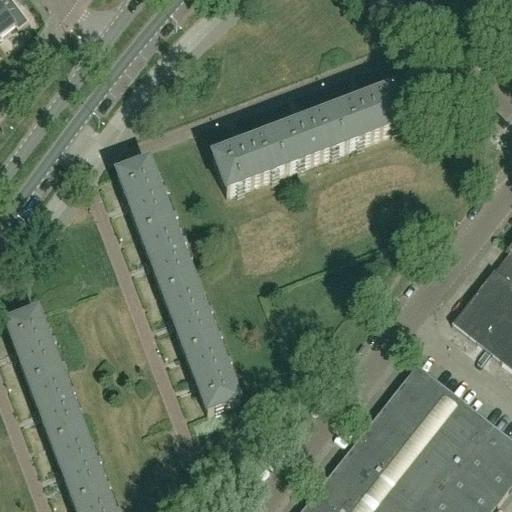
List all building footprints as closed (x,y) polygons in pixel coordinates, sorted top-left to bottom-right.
[(29,26),(13,4),(3,12),(0,8),(0,41),(15,31),(18,35),(29,26)] [(407,133),(393,97),(332,120),(346,156),(407,133)] [(346,156),(332,120),(273,143),(286,179),(346,156)] [(286,179),(273,143),(212,166),(226,202),(286,179)] [(171,229),(149,168),(116,180),(139,241),(171,229)] [(194,288),(171,229),(139,241),(161,301),(194,288)] [(511,253),(509,258),(511,260),(497,279),(494,277),(493,278),(494,278),(477,299),(451,331),(453,332),(454,331),(511,377),(511,253)] [(216,348),(194,288),(161,301),(184,361),(216,348)] [(61,378),(38,318),(5,331),(28,391),(61,378)] [(239,409),(216,348),(184,361),(206,421),(239,409)] [(511,492),(511,449),(457,406),(450,401),(417,374),(401,394),(391,407),(382,419),(498,510),(508,498),(511,492)] [(84,438),(61,378),(28,391),(51,451),(84,438)] [(496,511),(498,510),(382,419),(360,446),(350,459),(348,462),(411,511),(496,511)] [(107,498),(84,438),(51,451),(74,510),(107,498)] [(411,511),(348,462),(340,472),(328,487),(314,505),(322,511),(411,511)] [(112,511),(107,498),(74,510),(74,511),(112,511)]
